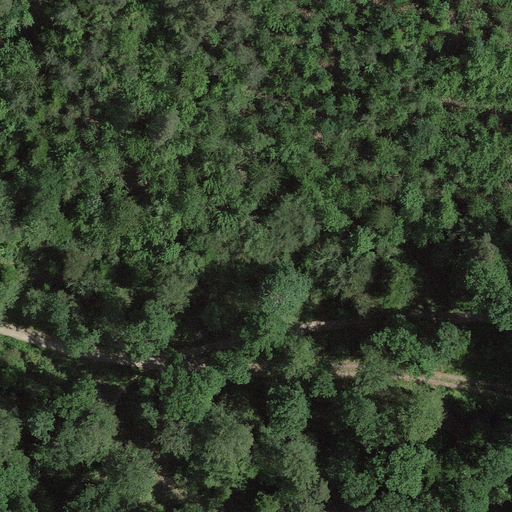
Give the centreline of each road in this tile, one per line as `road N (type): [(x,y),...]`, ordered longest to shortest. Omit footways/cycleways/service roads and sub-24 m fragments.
road 1 (track): [(511,428),(0,313)]
road 2 (track): [(65,325),(290,317),(511,328)]
